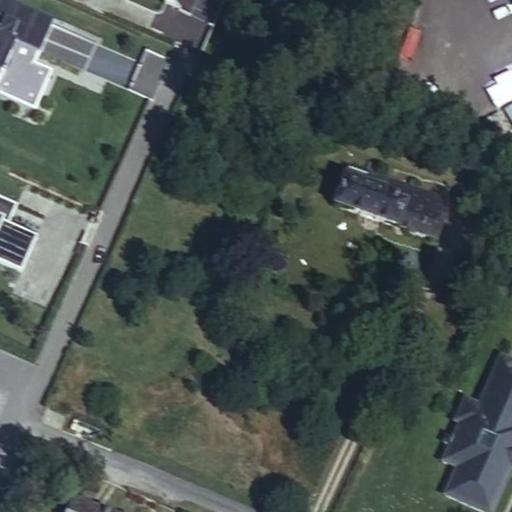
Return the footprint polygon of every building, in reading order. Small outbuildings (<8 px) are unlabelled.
[(2,0),(0,0),(0,19),(2,21),(0,24),(0,88),(35,104),(49,72),(31,64),(50,20),(2,0)] [(232,45),(228,57),(246,64),(251,52),(232,45)] [(145,52),(135,84),(156,91),(167,60),(145,52)] [(35,104),(0,88),(0,96),(32,110),(35,104)] [(348,170),(334,208),(436,243),(450,204),(348,170)] [(0,221),(0,262),(19,271),(34,236),(0,221)] [(511,362),(501,358),(480,408),(465,402),(456,423),(461,426),(454,440),(449,437),(445,446),(450,449),(443,464),(458,471),(449,491),(472,502),(478,489),(499,499),(511,470),(511,464),(508,463),(511,455),(511,362)] [(477,511),(493,511),(499,499),(478,489),(472,502),(449,491),(445,498),(477,511)] [(72,511),(85,511),(88,507),(76,503),(72,511)]
